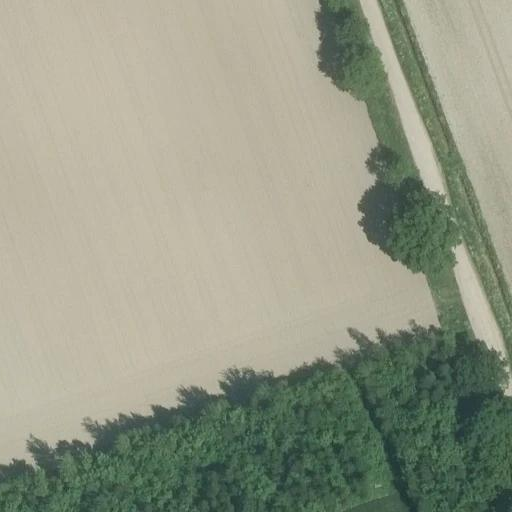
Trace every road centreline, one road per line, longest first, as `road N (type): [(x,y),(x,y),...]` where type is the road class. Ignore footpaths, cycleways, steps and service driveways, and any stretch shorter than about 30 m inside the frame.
road 1 (track): [(0,490),(491,328)]
road 2 (track): [(373,0),(511,385)]
